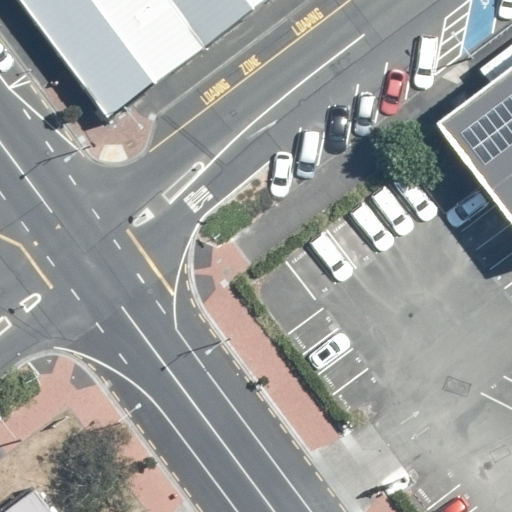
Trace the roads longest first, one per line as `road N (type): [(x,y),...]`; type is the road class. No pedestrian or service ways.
road 1 (tertiary): [(103,284),(271,511)]
road 2 (unclassified): [(246,128),(220,187),(103,284)]
road 3 (unclassified): [(65,229),(175,149),(246,128)]
road 4 (unclassified): [(246,128),(405,0)]
road 5 (unclassified): [(103,284),(0,357)]
